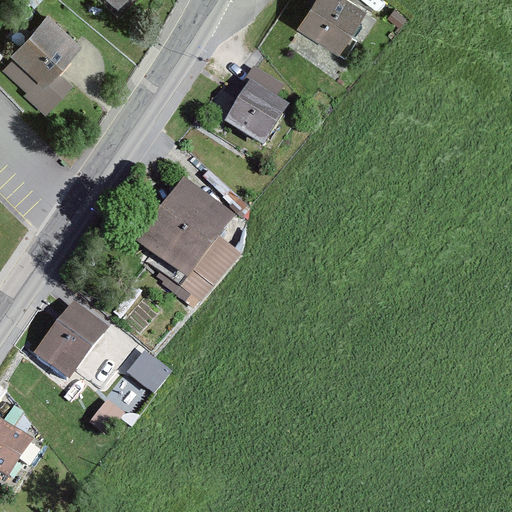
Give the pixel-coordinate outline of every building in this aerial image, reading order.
[(345,0),(325,0),(308,27),(352,54),(375,19),(345,0)] [(86,51),(52,21),(9,68),(52,108),(70,90),(59,80),(86,51)] [(263,88),(238,127),(279,153),(304,113),(263,88)] [(185,183),(139,246),(187,282),(221,238),(235,219),(185,183)] [(240,257),(221,238),(187,282),(182,291),(200,303),(240,257)] [(73,301),(36,351),(72,377),(108,327),(73,301)] [(132,373),(151,388),(164,370),(146,356),(132,373)] [(110,399),(94,422),(109,433),(126,409),(110,399)] [(9,427),(0,441),(0,471),(17,483),(41,448),(9,427)]
